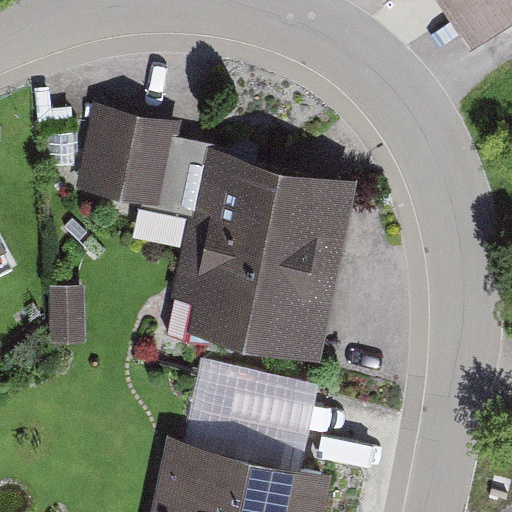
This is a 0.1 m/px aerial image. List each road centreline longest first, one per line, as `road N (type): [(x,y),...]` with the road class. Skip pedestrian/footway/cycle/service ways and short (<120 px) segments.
road 1 (residential): [(231,0),(324,36),(364,64),(413,110),(445,166),(463,237),(462,308),(435,511)]
road 2 (residential): [(0,49),(73,16),(140,0)]
